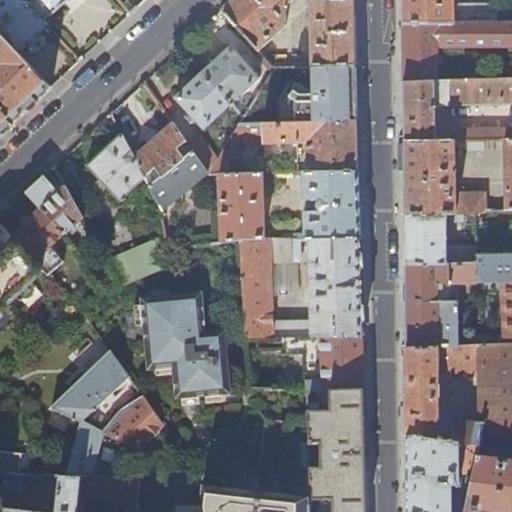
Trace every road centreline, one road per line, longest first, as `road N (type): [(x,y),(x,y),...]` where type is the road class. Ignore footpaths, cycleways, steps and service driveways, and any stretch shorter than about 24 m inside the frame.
road 1 (residential): [(387,511),(380,0)]
road 2 (tertiary): [(195,0),(0,182)]
